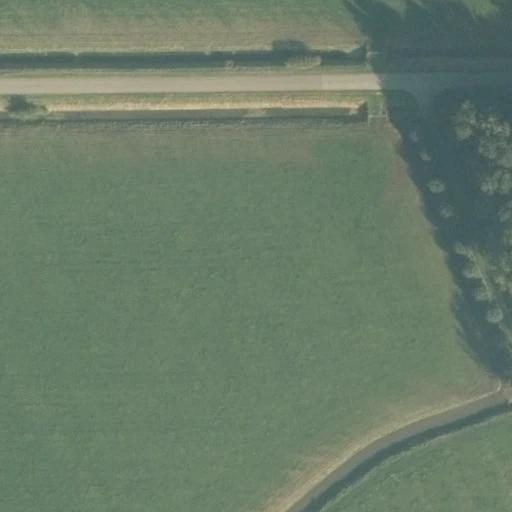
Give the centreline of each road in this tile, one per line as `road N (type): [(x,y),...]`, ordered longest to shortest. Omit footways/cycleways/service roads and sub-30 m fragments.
road 1 (unclassified): [(0,85),(511,78)]
road 2 (track): [(420,79),(511,328)]
